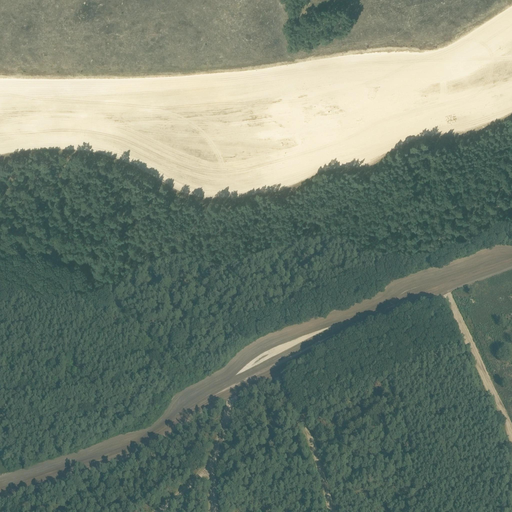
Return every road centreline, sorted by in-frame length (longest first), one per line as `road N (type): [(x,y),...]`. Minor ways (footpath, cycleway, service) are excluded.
road 1 (track): [(0,488),(129,446),(274,373),(347,325),(511,259)]
road 2 (track): [(511,36),(488,58),(427,81),(268,99),(0,109)]
road 3 (track): [(441,285),(511,437)]
road 4 (track): [(331,511),(310,440),(274,373)]
road 5 (track): [(235,390),(212,468),(210,511)]
